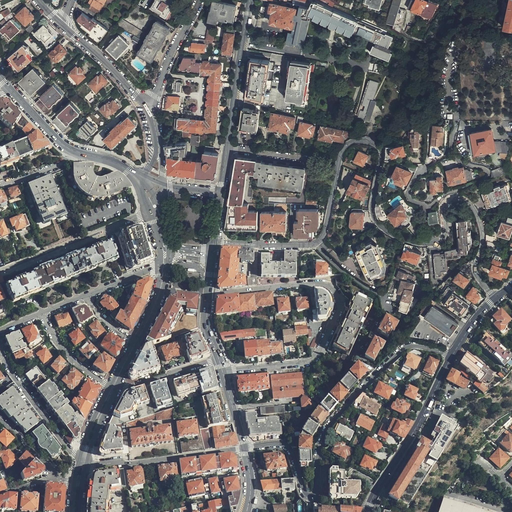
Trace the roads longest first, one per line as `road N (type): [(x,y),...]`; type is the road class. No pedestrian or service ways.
road 1 (residential): [(317,243),(341,151),(372,143),(380,149),(372,210),(378,223),(432,243),(444,236),(444,205),(470,202),(483,229),(477,277),(495,298)]
road 2 (residential): [(450,357),(415,347),(395,354),(327,428),(315,494),(302,492),(285,444),(243,448)]
road 3 (residential): [(222,371),(310,360),(338,298),(312,283),(207,292)]
road 4 (tertiary): [(365,511),(450,357)]
road 5 (unclassified): [(0,271),(155,210)]
road 6 (residential): [(243,448),(82,464)]
road 7 (tertiary): [(227,147),(249,0)]
road 8 (unclassified): [(82,464),(0,350)]
road 9 (residential): [(147,109),(198,0)]
